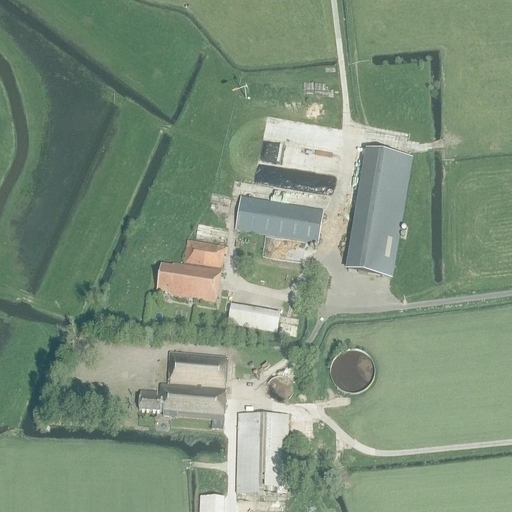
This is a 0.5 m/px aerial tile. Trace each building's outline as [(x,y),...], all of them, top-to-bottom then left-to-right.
[(238,132),(240,137),(256,129),(253,125),(238,132)] [(307,150),(262,139),(258,157),(302,168),(307,150)] [(367,151),(347,272),(394,280),(414,159),(367,151)] [(323,212),(241,198),(234,232),(317,245),(323,212)] [(183,264),(221,269),(224,246),(186,241),(183,264)] [(221,274),(220,274),(183,267),(173,265),(172,267),(161,265),(157,292),(165,293),(165,294),(170,295),(170,296),(215,304),(221,274)] [(225,325),(276,332),(279,313),(228,305),(225,325)] [(370,386),(373,381),(374,374),(374,368),(371,362),(367,357),(362,353),(356,351),(350,351),(343,352),(338,355),(333,360),(330,366),(329,372),(330,379),(332,385),(336,390),(341,393),(347,395),(354,396),(360,394),(366,391),(370,386)] [(210,430),(222,431),(225,392),(224,392),(227,359),(170,354),(167,386),(161,386),(159,399),(161,399),(160,413),(162,413),(162,417),(211,421),(210,430)] [(161,399),(159,399),(156,398),(156,393),(140,392),(140,399),(139,399),(139,410),(139,412),(160,413),(161,399)] [(286,497),(287,465),(288,417),(238,415),(236,495),(286,497)] [(200,498),(199,511),(223,511),(224,499),(200,498)]
